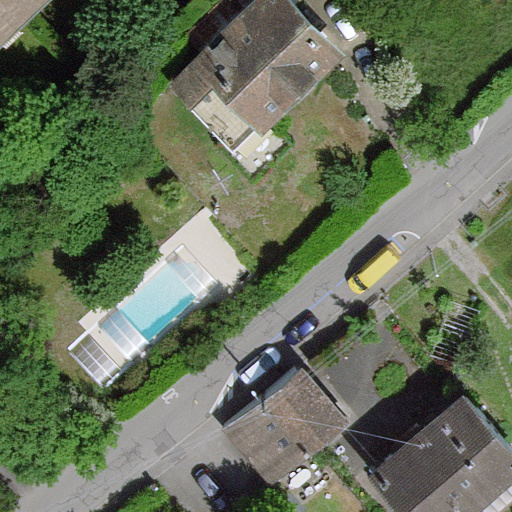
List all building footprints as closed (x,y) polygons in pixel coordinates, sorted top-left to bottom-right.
[(0,0),(0,15),(17,0),(16,0),(0,0)] [(335,48),(287,0),(262,0),(178,82),(236,142),(335,48)] [(299,366),(270,391),(314,443),(344,417),(299,366)] [(314,443),(270,391),(228,425),(274,479),(314,443)] [(511,444),(470,395),(382,470),(417,511),(451,511),(511,460),(511,444)]
